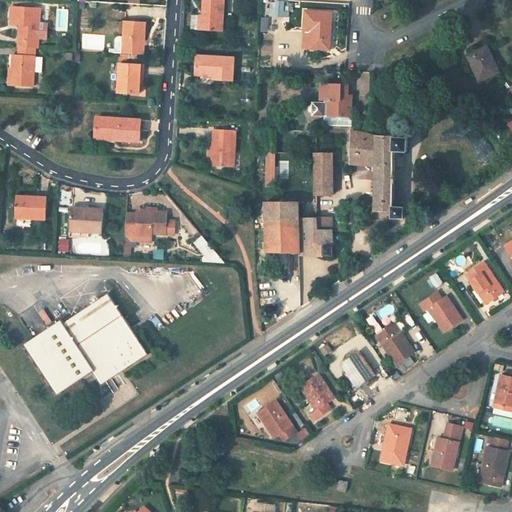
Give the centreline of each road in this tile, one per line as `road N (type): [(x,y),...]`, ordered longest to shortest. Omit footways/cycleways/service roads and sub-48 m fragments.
road 1 (secondary): [(511,179),(119,448),(44,511)]
road 2 (secondary): [(79,511),(145,450),(261,365),(511,198)]
road 3 (residential): [(0,132),(93,181),(149,175),(169,143),(173,0)]
road 4 (residential): [(511,314),(368,410),(345,441)]
